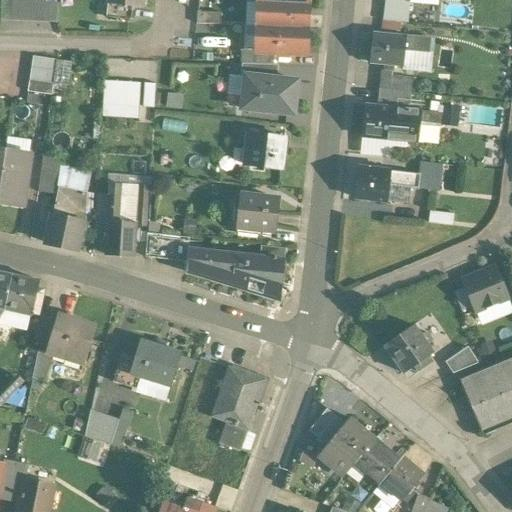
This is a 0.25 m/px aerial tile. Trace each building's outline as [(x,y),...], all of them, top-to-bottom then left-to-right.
[(56,0),(2,0),(1,21),(55,23),(56,0)] [(406,28),(409,3),(386,0),(383,25),(406,28)] [(132,7),(107,4),(106,18),(130,21),(132,7)] [(307,6),(258,4),(257,28),(306,30),(307,6)] [(220,14),(196,13),(196,25),(220,26),(220,14)] [(306,30),(257,28),(256,52),(256,53),(273,54),(305,55),(306,30)] [(406,40),(372,36),(369,66),(376,67),(384,68),(393,69),(402,70),(404,52),(406,40)] [(429,43),(406,40),(404,52),(428,55),(429,43)] [(273,54),(256,53),(256,52),(244,52),(243,65),(273,67),(273,54)] [(57,62),(33,58),(31,70),(55,73),(57,62)] [(105,79),(157,80),(157,60),(106,59),(105,79)] [(243,65),(241,65),(240,78),(245,78),(275,81),(277,67),(273,67),(243,65)] [(55,73),(31,70),(29,82),(53,85),(55,73)] [(384,74),(382,74),(380,91),(411,95),(413,77),(393,75),(384,74)] [(275,81),(245,78),(241,110),(292,116),(296,84),(275,81)] [(53,85),(29,82),(27,93),(52,97),(53,85)] [(138,120),(140,85),(103,83),(101,119),(138,120)] [(144,85),(142,109),(154,109),(156,86),(144,85)] [(409,113),(411,95),(380,91),(378,104),(388,105),(387,110),(409,113)] [(387,110),(365,108),(362,137),(393,141),(395,122),(419,125),(420,114),(416,113),(409,113),(387,110)] [(420,114),(419,125),(434,127),(435,115),(420,114)] [(284,140),(248,136),(244,167),(280,171),(284,140)] [(30,157),(5,153),(0,190),(0,201),(23,205),(30,157)] [(60,161),(43,159),(39,192),(56,194),(60,161)] [(419,163),(418,175),(416,189),(438,192),(441,166),(419,163)] [(389,172),(357,168),(354,199),(385,203),(389,172)] [(418,175),(389,172),(387,186),(416,189),(418,175)] [(121,187),(110,186),(109,204),(120,205),(121,187)] [(151,188),(137,187),(136,209),(149,209),(151,188)] [(85,194),(59,189),(52,218),(83,225),(85,194)] [(277,201),(241,197),(237,226),(259,228),(258,231),(273,233),(277,201)] [(120,205),(109,204),(107,221),(107,222),(119,223),(120,205)] [(427,225),(451,227),(452,215),(428,213),(427,225)] [(83,225),(52,218),(47,245),(76,251),(78,243),(83,244),(87,226),(83,225)] [(107,221),(95,220),(94,243),(106,244),(107,222),(107,221)] [(119,223),(107,222),(106,244),(105,256),(133,258),(135,224),(119,223)] [(189,239),(146,234),(145,258),(187,263),(187,251),(188,251),(189,239)] [(284,250),(260,247),(259,259),(283,262),(284,250)] [(188,251),(187,251),(187,263),(187,272),(186,273),(272,299),(279,295),(283,262),(259,259),(188,251)] [(494,267),(460,281),(463,289),(471,308),(474,314),(507,300),(494,267)] [(13,276),(0,273),(0,310),(5,311),(13,276)] [(39,282),(13,276),(5,311),(17,314),(31,317),(32,315),(37,293),(39,282)] [(471,308),(463,289),(452,293),(460,312),(471,308)] [(43,295),(37,293),(32,315),(38,316),(43,295)] [(17,314),(5,311),(0,317),(0,318),(15,322),(17,314)] [(94,327),(58,316),(48,349),(84,361),(94,327)] [(411,327),(383,347),(402,375),(412,368),(426,358),(431,355),(411,327)] [(8,333),(0,329),(0,341),(4,343),(8,333)] [(155,346),(141,342),(135,360),(131,375),(136,377),(170,387),(174,375),(179,357),(180,354),(166,349),(166,348),(156,345),(155,346)] [(465,348),(444,363),(451,375),(476,364),(465,348)] [(51,358),(37,354),(32,379),(43,383),(51,358)] [(135,360),(122,355),(113,382),(133,388),(136,377),(131,375),(135,360)] [(200,363),(179,357),(174,375),(194,382),(200,363)] [(426,358),(412,368),(416,373),(429,363),(426,358)] [(511,362),(463,383),(483,431),(511,419),(511,362)] [(229,369),(212,418),(227,423),(247,430),(248,430),(262,390),(259,389),(255,382),(256,379),(229,369)] [(13,381),(0,393),(0,402),(1,403),(18,386),(13,381)] [(118,423),(90,413),(85,437),(110,446),(118,423)] [(349,420),(345,425),(336,418),(332,422),(341,430),(330,443),(331,444),(355,463),(373,441),(363,433),(364,432),(349,420)] [(332,422),(317,441),(325,448),(327,449),(331,444),(330,443),(341,430),(332,422)] [(247,430),(227,423),(220,444),(239,451),(247,430)] [(373,441),(355,463),(380,483),(397,462),(385,452),(386,452),(373,441)] [(34,459),(65,468),(70,451),(38,443),(34,459)] [(355,463),(331,444),(327,449),(325,448),(320,454),(345,475),(355,463)] [(397,462),(380,483),(401,501),(421,476),(400,458),(397,462)] [(15,463),(3,460),(2,465),(0,474),(0,499),(7,501),(15,463)] [(27,465),(15,463),(7,501),(18,504),(23,481),(24,481),(25,477),(27,465)] [(48,511),(53,487),(23,481),(18,504),(16,511),(48,511)] [(417,495),(409,511),(424,511),(429,500),(417,495)] [(185,510),(166,503),(162,511),(214,511),(216,509),(188,499),(185,510)]
